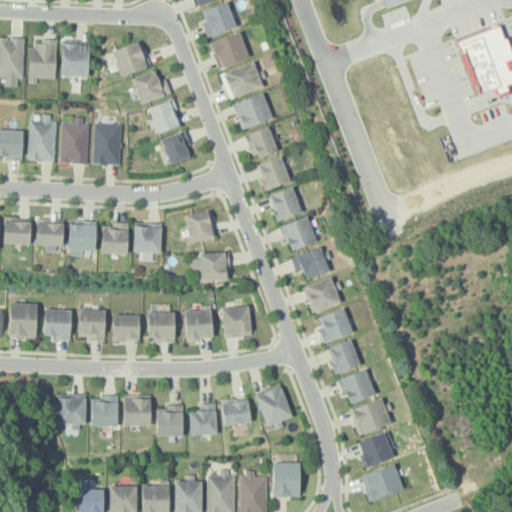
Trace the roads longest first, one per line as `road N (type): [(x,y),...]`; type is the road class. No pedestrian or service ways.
road 1 (residential): [(329,511),(324,427),(172,21)]
road 2 (residential): [(295,351),(185,368),(0,362)]
road 3 (residential): [(230,174),(161,194),(0,190)]
road 4 (residential): [(172,21),(0,10)]
